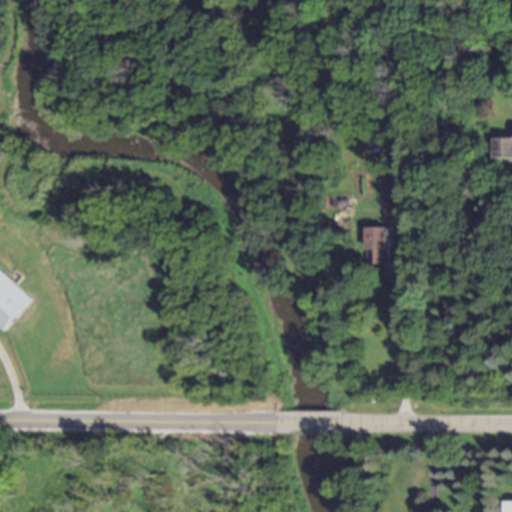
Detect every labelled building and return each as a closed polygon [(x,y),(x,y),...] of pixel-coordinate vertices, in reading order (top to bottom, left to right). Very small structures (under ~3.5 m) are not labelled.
[(495,158),(510,158),(510,162),(511,162),(511,137),(495,138),(495,158)] [(409,200),(384,201),(384,221),(410,220),(409,200)] [(367,227),(368,264),(389,263),(388,227),(367,227)] [(0,326),(5,331),(33,299),(0,268),(0,326)] [(503,511),(511,511),(511,501),(504,502),(503,511)]
